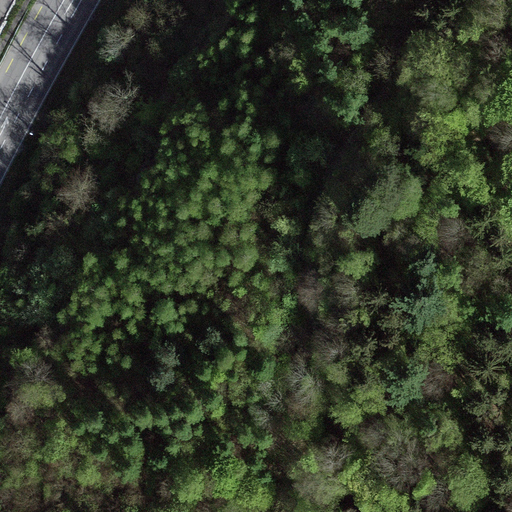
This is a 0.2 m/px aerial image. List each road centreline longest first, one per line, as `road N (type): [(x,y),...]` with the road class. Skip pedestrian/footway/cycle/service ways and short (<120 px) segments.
road 1 (track): [(490,0),(377,100),(325,187),(312,237),(305,296),(382,511)]
road 2 (track): [(305,296),(290,511)]
road 3 (primary): [(66,0),(0,122)]
